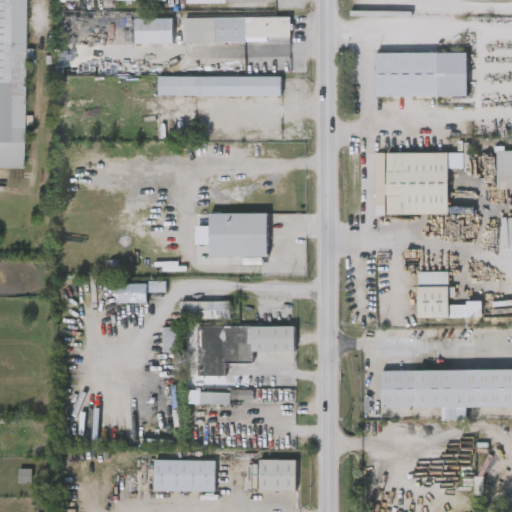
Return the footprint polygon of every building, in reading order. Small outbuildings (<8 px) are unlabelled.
[(0,168),(0,0),(20,0),(20,168),(0,168)] [(243,42),(182,42),(182,17),(289,17),(289,38),(243,38),(243,42)] [(173,44),(173,19),(136,19),(136,44),(173,44)] [(468,96),(468,53),(376,54),(377,97),(468,96)] [(280,77),(280,96),(155,96),(155,77),(280,77)] [(511,151),(497,151),(497,189),(511,188),(511,151)] [(387,215),(449,215),(449,168),(464,168),(464,153),(386,153),(375,153),(375,216),(387,216),(387,215)] [(268,257),(210,257),(210,214),(268,214),(268,257)] [(419,319),(483,318),(482,303),(450,304),(449,298),(455,298),(455,287),(449,287),(449,272),(418,272),(419,319)] [(166,282),(149,282),(149,293),(166,293),(166,282)] [(113,284),(146,284),(146,303),(113,303),(113,284)] [(178,320),(178,302),(228,302),(228,320),(178,320)] [(295,353),(253,353),(253,363),(225,363),(225,377),(197,377),(197,327),(295,327),(295,353)] [(161,353),(161,328),(179,328),(179,353),(161,353)] [(511,407),(511,370),(382,371),(382,409),(443,408),(443,420),(467,420),(467,408),(511,407)] [(228,405),(198,405),(198,393),(228,393),(228,405)] [(215,492),(154,492),(154,461),(215,461),(215,492)] [(260,461),(297,461),(297,492),(261,492),(260,461)] [(18,484),(32,484),(32,469),(19,469),(18,484)]
